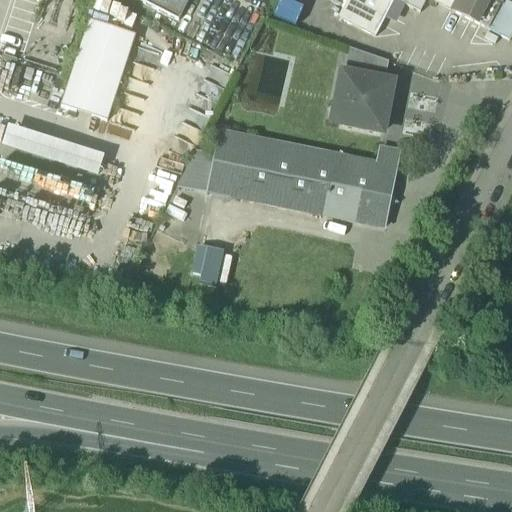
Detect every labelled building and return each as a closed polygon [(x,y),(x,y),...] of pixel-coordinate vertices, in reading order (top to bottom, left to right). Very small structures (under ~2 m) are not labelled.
[(190,0),(130,0),(178,24),(190,0)] [(348,0),(338,21),(375,40),(395,0),(348,0)] [(423,0),(487,33),(503,3),(504,0),(423,0)] [(511,41),(511,8),(503,3),(487,33),(510,45),(511,41)] [(135,39),(88,24),(60,110),(106,125),(135,39)] [(388,66),(355,54),(349,79),(383,86),(388,66)] [(349,79),(342,78),(332,127),(381,136),(391,88),(383,86),(349,79)] [(378,153),(375,169),(218,137),(207,194),(385,230),(400,158),(378,153)] [(115,169),(22,138),(16,155),(110,186),(115,169)] [(197,248),(190,285),(219,290),(226,254),(197,248)]
